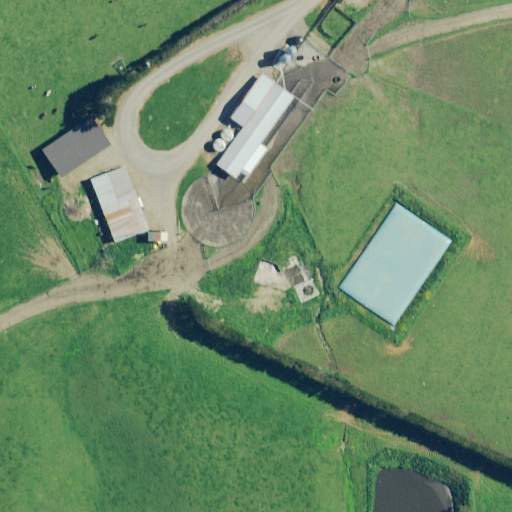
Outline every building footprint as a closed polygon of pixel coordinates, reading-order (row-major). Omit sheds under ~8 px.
[(290,98),(259,75),(228,118),(241,128),(214,165),(233,178),(290,98)] [(107,145),(89,118),(40,150),(58,177),(107,145)] [(145,231),(122,169),(90,180),(112,243),(145,231)] [(165,233),(146,233),(145,242),(164,243),(165,233)] [(149,265),(142,239),(112,247),(119,273),(149,265)]
